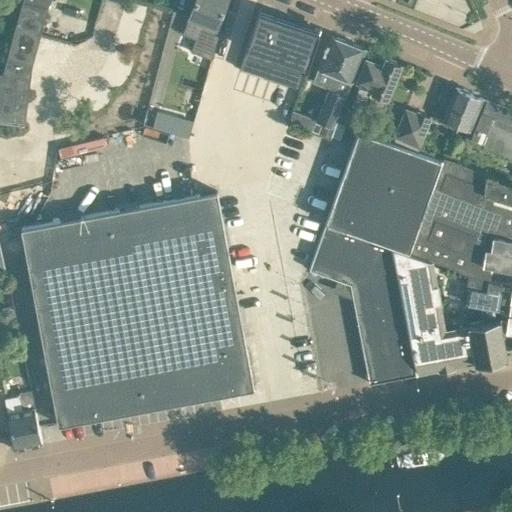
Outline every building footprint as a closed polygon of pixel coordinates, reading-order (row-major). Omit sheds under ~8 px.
[(0,119),(25,123),(33,64),(48,8),(51,0),(24,0),(4,72),(0,71),(0,119)] [(194,0),(189,15),(190,16),(191,14),(203,19),(195,37),(190,50),(191,51),(210,58),(212,58),(221,28),(217,26),(226,0),(194,0)] [(300,87),(320,29),(259,9),(240,67),(300,87)] [(352,80),(358,66),(365,47),(332,34),(318,66),(352,80)] [(387,97),(402,62),(381,54),(378,61),(366,56),(357,79),(361,81),(351,104),(365,110),(373,91),(387,97)] [(469,129),(482,97),(456,86),(443,118),(469,129)] [(341,111),(340,110),(346,94),(329,88),(316,119),(328,124),(324,135),(330,138),(338,118),(341,111)] [(201,95),(181,89),(175,106),(196,112),(201,95)] [(511,110),(487,99),(482,97),(469,129),(465,139),(510,158),(511,159),(511,110)] [(392,139),(418,148),(431,115),(405,106),(392,139)] [(177,124),(168,157),(179,160),(189,127),(177,124)] [(418,148),(392,139),(379,134),(359,127),(326,220),(309,268),(350,283),(369,382),(417,373),(394,244),(409,250),(443,156),(418,148)] [(452,134),(445,150),(458,155),(464,139),(452,134)] [(511,180),(496,176),(497,175),(444,155),(443,156),(409,250),(428,256),(469,273),(466,285),(486,289),(488,279),(491,264),(511,268),(511,180)] [(22,226),(55,403),(58,423),(254,386),(217,189),(22,226)] [(409,250),(394,244),(417,373),(464,364),(476,362),(507,356),(505,342),(501,320),(500,316),(483,319),(468,322),(469,326),(441,331),(436,301),(441,300),(438,282),(433,283),(428,256),(409,250)] [(511,281),(511,282),(488,279),(486,289),(466,285),(459,284),(455,300),(481,304),(483,319),(500,316),(501,320),(507,321),(508,312),(511,312),(511,281)] [(511,343),(511,312),(508,312),(507,321),(501,320),(505,342),(511,343)] [(42,442),(39,423),(32,390),(21,392),(24,408),(7,411),(14,448),(42,442)]
